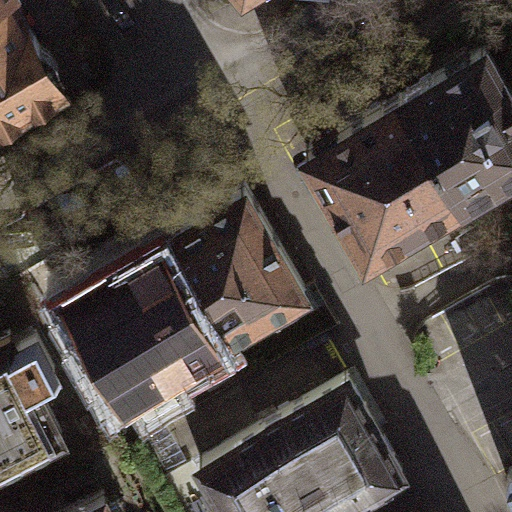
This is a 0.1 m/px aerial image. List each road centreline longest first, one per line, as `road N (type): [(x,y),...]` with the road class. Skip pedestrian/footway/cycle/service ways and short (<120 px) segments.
road 1 (residential): [(479,511),(215,88)]
road 2 (residential): [(215,88),(0,211)]
road 3 (residential): [(369,0),(215,88)]
